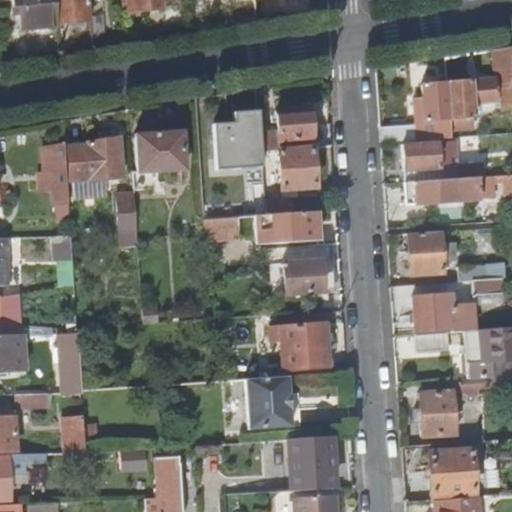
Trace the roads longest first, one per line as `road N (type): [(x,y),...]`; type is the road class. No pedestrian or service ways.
road 1 (residential): [(378,511),(345,42)]
road 2 (residential): [(0,99),(345,42)]
road 3 (residential): [(345,42),(511,13)]
